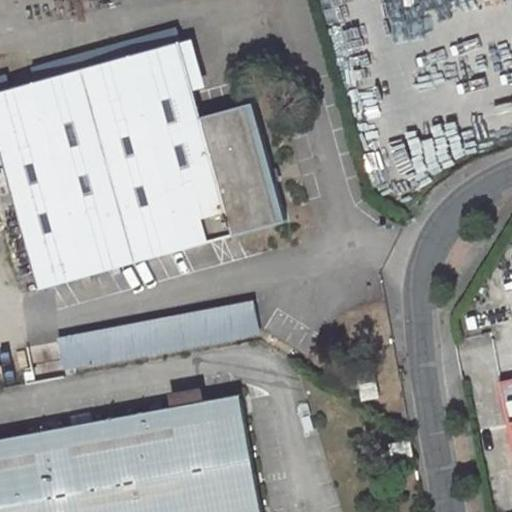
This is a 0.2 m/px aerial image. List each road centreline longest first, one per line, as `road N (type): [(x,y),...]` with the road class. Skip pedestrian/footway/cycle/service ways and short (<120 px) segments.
road 1 (unknown): [(0,405),(211,363),(262,370),(297,428),(323,511)]
road 2 (unclassified): [(449,511),(425,386),(422,269),(441,224),(511,174)]
